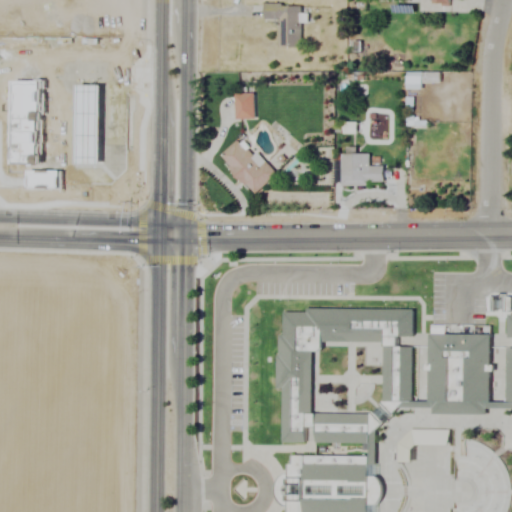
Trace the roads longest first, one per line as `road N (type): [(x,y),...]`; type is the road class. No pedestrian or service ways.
road 1 (secondary): [(161,0),(155,511)]
road 2 (tertiary): [(183,238),(511,236)]
road 3 (secondary): [(179,511),(183,238)]
road 4 (residential): [(488,237),(492,81),(505,0)]
road 5 (secondary): [(183,238),(185,0)]
road 6 (tertiary): [(183,238),(134,218),(0,213)]
road 7 (tertiary): [(0,237),(183,238)]
